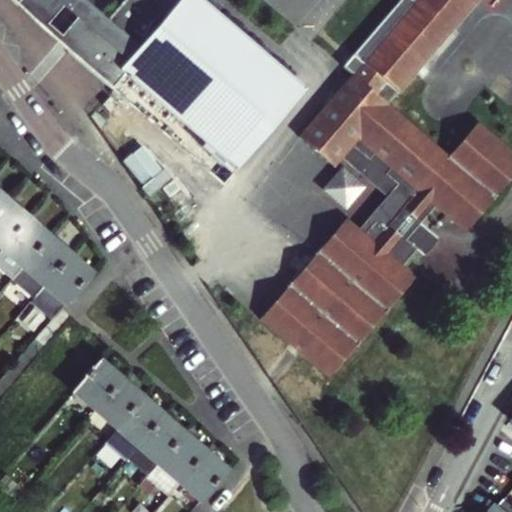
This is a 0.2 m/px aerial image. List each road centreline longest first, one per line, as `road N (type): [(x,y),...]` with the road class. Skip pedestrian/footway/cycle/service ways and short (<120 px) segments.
road 1 (residential): [(310,511),(266,412),(120,202),(55,139),(0,60)]
road 2 (residential): [(511,366),(435,511)]
